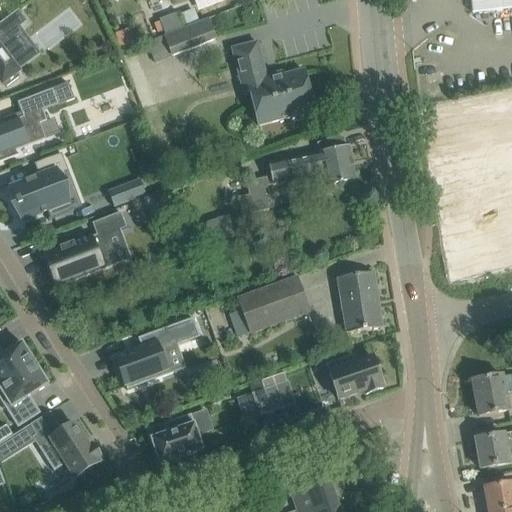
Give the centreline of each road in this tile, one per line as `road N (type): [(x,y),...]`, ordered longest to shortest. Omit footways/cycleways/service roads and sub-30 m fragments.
road 1 (residential): [(417,322),(371,0)]
road 2 (residential): [(425,399),(148,488)]
road 3 (residential): [(148,488),(0,247)]
